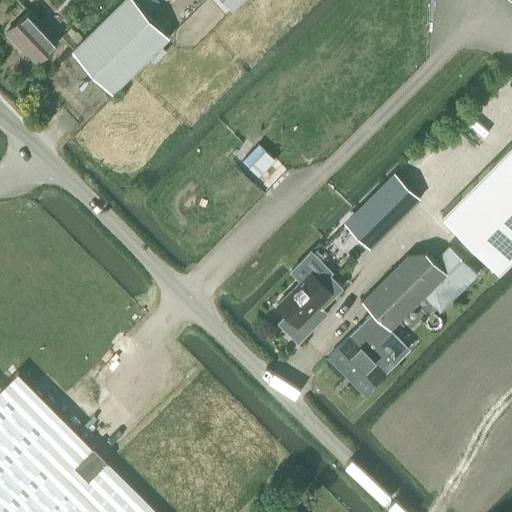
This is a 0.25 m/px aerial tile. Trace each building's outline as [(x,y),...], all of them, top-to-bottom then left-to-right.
[(167,50),(161,43),(170,34),(136,0),(121,0),(72,48),(112,90),(149,55),(156,61),(167,50)] [(223,0),(222,1),(231,10),(232,11),(242,0),(223,0)] [(28,9),(7,29),(37,61),(58,40),(39,19),(30,11),(28,9)] [(511,141),(442,212),(499,269),(511,256),(511,141)] [(396,172),(345,223),(367,245),(419,195),(396,172)] [(300,279),(277,303),(287,312),(279,320),(299,340),(320,318),(315,314),(343,286),(330,273),(333,270),(317,254),(312,249),(291,270),(295,274),(300,279)] [(373,310),(329,354),(364,390),(367,387),(372,387),(376,383),(375,379),(396,358),(408,346),(390,328),(425,293),(440,309),(463,286),(478,272),(462,256),(447,271),(434,258),(426,250),(408,253),(362,299),(373,310)] [(0,387),(50,438),(22,466),(68,511),(159,511),(75,426),(18,370),(0,387)] [(0,511),(68,511),(22,466),(50,438),(0,387),(0,511)]
